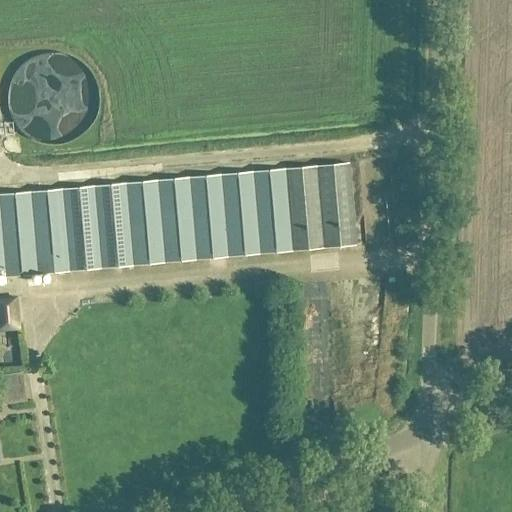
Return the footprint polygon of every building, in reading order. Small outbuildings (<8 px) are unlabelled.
[(10,83),(7,95),(7,107),(10,119),(17,129),(25,137),(36,143),(48,146),(60,145),(72,142),(82,135),(90,126),(95,116),(98,104),(97,92),(94,80),(87,71),(79,63),(68,57),(57,54),(45,55),(34,58),(23,64),(15,73),(10,83)] [(347,164),(284,170),(0,194),(0,275),(354,245),(347,164)] [(361,328),(388,329),(389,278),(362,278),(361,328)] [(0,329),(18,328),(16,299),(0,300),(0,329)] [(12,334),(12,361),(31,361),(31,334),(12,334)] [(0,406),(26,403),(22,373),(0,375),(0,406)]
